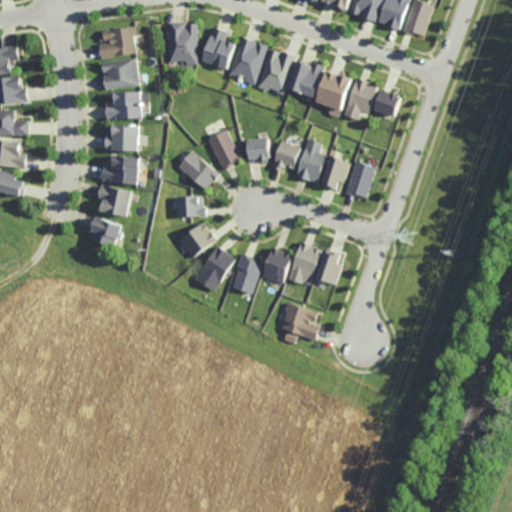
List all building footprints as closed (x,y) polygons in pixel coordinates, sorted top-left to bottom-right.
[(326,0),(326,2),(351,10),(356,0),(326,0)] [(357,0),(354,11),(378,20),(385,0),(357,0)] [(389,0),(381,21),(403,30),(413,0),(389,0)] [(416,0),(405,32),(424,39),(437,5),(422,0),(416,0)] [(201,66),(201,22),(172,20),(170,64),(201,66)] [(139,53),(116,56),(116,57),(104,59),(101,44),(113,42),(113,40),(106,41),(105,31),(138,26),(140,36),(136,36),(139,53)] [(204,62),(232,70),(241,43),(227,40),(231,31),(215,27),(204,62)] [(231,75),(257,85),(271,45),(245,37),(231,75)] [(0,75),(0,48),(19,45),(21,60),(15,61),(16,65),(13,66),(14,73),(0,75)] [(259,87),(286,96),(300,56),(286,52),(285,54),(273,49),(259,87)] [(142,85),(108,90),(106,76),(111,75),(111,72),(105,72),(104,62),(139,58),(142,85)] [(293,88),(318,97),(324,86),(329,68),(316,62),(314,67),(304,63),(293,88)] [(319,102),(344,111),(353,95),(358,80),(332,71),(319,102)] [(24,87),(25,87),(25,88),(28,88),(30,101),(0,104),(0,78),(23,76),(24,87)] [(346,116),(361,122),(362,117),(367,120),(369,114),(372,115),(382,87),(360,80),(346,116)] [(378,111),(399,118),(407,99),(385,92),(378,111)] [(144,118),(118,119),(118,118),(114,118),(114,120),(109,120),(109,106),(117,106),(117,93),(144,93),(144,118)] [(18,121),(30,121),(30,135),(0,135),(0,111),(18,111),(18,121)] [(142,125),(142,151),(116,151),(116,150),(108,150),(108,136),(114,136),(114,125),(142,125)] [(226,170),(245,159),(229,130),(210,140),(226,170)] [(27,169),(0,166),(0,139),(23,142),(22,152),(23,152),(23,154),(28,154),(27,169)] [(251,161),(276,160),(274,139),(251,140),(251,161)] [(299,176),(321,184),(331,156),(322,154),(326,144),(312,139),(308,149),(299,176)] [(276,166),(288,170),(289,167),(297,170),(308,149),(285,142),(276,166)] [(221,174),(206,191),(179,167),(193,151),(221,174)] [(142,159),(139,185),(105,181),(106,166),(112,166),(113,158),(115,159),(116,156),(142,159)] [(325,185),(339,192),(343,181),(348,183),(355,163),(336,156),(325,185)] [(349,194),(368,201),(380,168),(360,161),(349,194)] [(0,170),(20,175),(19,181),(28,183),(25,196),(0,190),(0,170)] [(130,217),(109,213),(109,214),(103,212),(106,200),(101,199),(104,185),(135,192),(130,217)] [(178,197),(205,197),(204,208),(210,208),(209,216),(178,219),(178,197)] [(120,240),(119,239),(116,248),(96,241),(99,233),(94,231),(94,230),(93,229),(97,217),(125,227),(120,240)] [(179,240),(204,222),(221,240),(196,260),(179,240)] [(304,242),(290,280),(311,287),(325,250),(304,242)] [(196,280),(216,293),(230,273),(237,258),(219,247),(196,280)] [(264,277),(285,285),(297,256),(273,249),(264,277)] [(318,279),(337,285),(345,265),(340,263),(344,255),(330,251),(318,279)] [(233,288),(254,294),(265,264),(242,257),(238,266),(240,269),(233,288)] [(294,304),(317,312),(312,325),(323,329),(318,341),(285,329),(294,304)]
